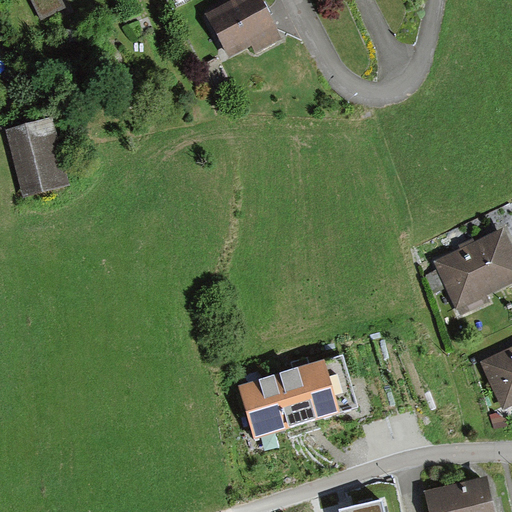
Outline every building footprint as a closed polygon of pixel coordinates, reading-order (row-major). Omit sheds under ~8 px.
[(31,0),(39,15),(61,5),(58,0),(31,0)] [(263,0),(231,0),(206,13),(228,54),(252,42),(256,51),(283,37),(263,0)] [(51,118),(7,130),(25,197),(69,184),(51,118)] [(511,243),(506,229),(435,261),(459,313),(490,299),(487,293),(511,282),(511,243)] [(511,348),(481,362),(503,408),(511,404),(511,348)] [(357,409),(342,355),(239,384),(255,438),(357,409)] [(493,511),(486,477),(425,492),(429,511),(493,511)] [(384,511),(382,501),(339,511),(384,511)]
